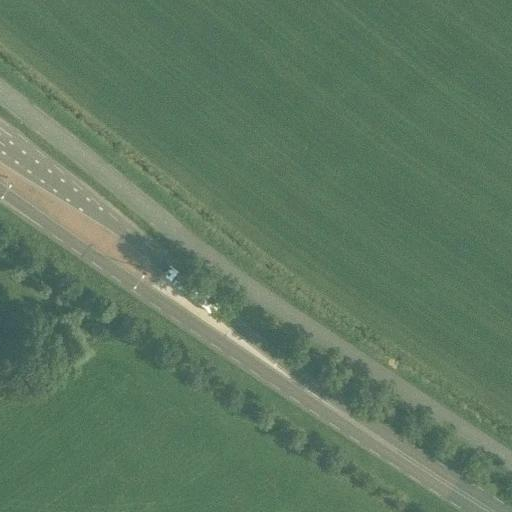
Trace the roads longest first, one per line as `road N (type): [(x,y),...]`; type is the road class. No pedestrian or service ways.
road 1 (primary): [(372,436),(0,145)]
road 2 (primary): [(0,192),(372,436)]
road 3 (primary): [(491,511),(372,436)]
